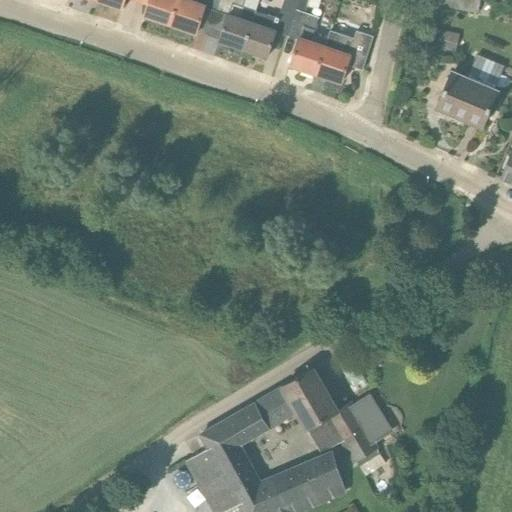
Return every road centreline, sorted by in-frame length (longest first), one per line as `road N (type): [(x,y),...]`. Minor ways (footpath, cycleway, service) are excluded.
road 1 (unclassified): [(68,511),(511,221)]
road 2 (residential): [(362,134),(258,90),(0,5)]
road 3 (residential): [(362,134),(397,0)]
road 4 (residential): [(511,207),(403,155)]
